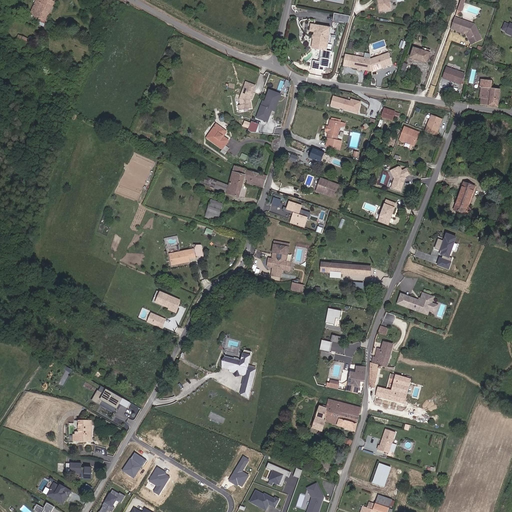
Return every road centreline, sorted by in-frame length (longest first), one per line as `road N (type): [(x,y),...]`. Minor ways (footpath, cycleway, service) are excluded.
road 1 (residential): [(332,511),(363,422),(374,328),(464,106)]
road 2 (unclassified): [(300,78),(240,267),(210,288),(130,436)]
road 3 (tertiary): [(464,106),(300,78)]
road 4 (tertiary): [(277,70),(131,0)]
road 5 (residential): [(130,436),(223,492),(229,511)]
